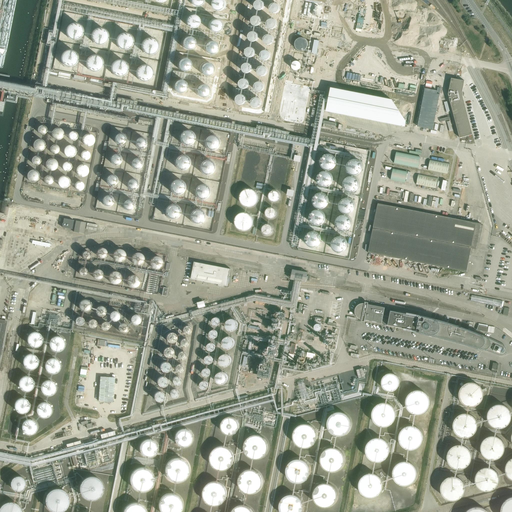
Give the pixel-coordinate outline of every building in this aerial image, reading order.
[(226,6),(226,4),(226,2),(225,1),(224,0),(214,0),(213,2),(213,3),(213,5),(213,7),(214,8),(215,10),(216,11),(218,11),(220,11),(222,11),(223,10),(224,9),(225,8),(226,6)] [(258,0),(256,1),(254,3),(254,5),(255,8),(256,9),(258,11),(260,11),(262,10),(264,8),(265,6),(265,4),(264,2),(262,0),(260,0),(258,0)] [(273,3),(271,4),(269,6),(269,9),(270,11),(271,13),(273,14),(275,14),(277,13),(279,12),(280,9),(280,7),(279,5),(277,4),(275,3),(273,3)] [(370,4),(365,31),(385,35),(390,8),(370,4)] [(396,14),(393,33),(420,38),(425,12),(394,7),(393,13),(396,14)] [(199,23),(200,21),(199,19),(198,18),(197,16),(196,15),(194,15),(192,15),(191,15),(189,16),(188,17),(187,19),(186,20),(186,22),(186,24),(187,25),(188,27),(190,28),(191,28),(193,28),(195,28),(196,27),(198,26),(199,25),(199,23)] [(254,16),(252,17),(251,19),(251,21),(251,23),(253,25),(255,26),(257,26),(259,26),(261,24),(262,22),(262,20),(261,18),(259,16),(257,15),(254,16)] [(270,19),(268,20),(266,22),(266,24),(266,26),(268,28),(270,29),(272,29),(274,29),(276,27),(277,25),(277,23),(276,21),(274,19),(272,18),(270,19)] [(222,27),(222,26),(222,24),(221,22),(220,21),(218,20),(216,19),(215,19),(213,20),(211,20),(210,22),(209,23),(208,25),(208,26),(209,28),(209,30),(211,31),(212,32),(214,33),(216,33),(217,32),(219,32),(220,31),(221,29),(222,27)] [(83,29),(82,27),(81,26),(79,24),(77,24),(75,23),(73,23),(71,24),(69,25),(68,27),(67,28),(66,30),(66,32),(67,34),(68,36),(69,38),(71,39),(72,40),(75,40),(77,40),(79,40),(80,38),(82,37),(83,35),(83,33),(83,31),(83,29)] [(108,34),(107,32),(106,30),(104,29),(102,28),(100,28),(98,28),(96,29),(94,30),(93,31),(92,33),(91,35),(91,37),(92,39),(92,41),(94,43),(95,44),(97,45),(99,45),(101,45),(103,44),(105,43),(107,42),(108,40),(108,38),(108,36),(108,34)] [(251,32),(249,33),(248,35),(247,37),(248,39),(249,41),(251,42),(254,42),(256,42),(258,40),(258,38),(258,36),(257,34),(256,32),(253,31),(251,32)] [(133,39),(132,37),(130,35),(129,34),(127,33),(125,33),(123,33),(121,34),(119,35),(118,36),(117,38),(116,40),(116,42),(116,44),(117,46),(119,48),(120,49),(122,50),(124,50),(126,50),(128,49),(130,48),(131,47),(132,45),(133,43),(133,41),(133,39)] [(267,35),(265,36),(263,38),(263,40),(264,42),(265,44),(267,45),(269,45),(271,44),(273,43),(274,41),(274,38),(273,36),(271,35),(269,34),(267,35)] [(195,45),(195,43),(195,41),(194,39),(193,38),(191,37),(190,37),(188,36),(186,37),(185,38),(183,39),(182,40),(182,42),(182,44),(182,45),(183,47),(184,48),(185,49),(187,50),(189,50),(191,50),(192,49),(193,48),(194,46),(195,45)] [(158,44),(157,42),(156,40),(154,39),(152,38),(150,38),(148,38),(146,39),(144,40),(143,41),(142,43),(141,45),(141,47),(141,49),(142,51),(144,52),(145,54),(147,54),(149,55),(151,55),(153,54),(155,53),(156,51),(157,50),(158,48),(158,46),(158,44)] [(300,38),(298,38),(297,39),(295,41),(295,43),(294,45),(295,47),(296,49),(298,50),(300,51),(302,51),(304,50),(305,49),(307,48),(307,46),(308,44),(307,42),(306,40),(304,39),(302,38),(300,38)] [(217,49),(218,47),(217,46),(216,44),(215,43),(214,42),(212,41),(210,41),(209,41),(207,42),(206,43),(205,45),(204,47),(204,48),(204,50),(205,52),(206,53),(208,54),(209,55),(211,55),(213,54),(215,54),(216,52),(217,51),(217,49)] [(248,47),(246,48),(245,50),(245,52),(245,55),(247,56),(249,58),(251,58),(253,57),(255,55),(255,53),(255,51),(254,49),(253,47),(251,47),(248,47)] [(77,56),(77,54),(75,52),(74,51),(72,50),(70,50),(68,50),(66,51),(64,52),(63,53),(61,55),(61,57),(61,59),(61,61),(62,63),(63,65),(65,66),(67,67),(69,67),(71,67),(73,66),(75,65),(76,64),(77,62),(78,60),(78,58),(77,56)] [(264,50),(262,51),(260,53),(260,55),(261,58),(262,59),(264,61),(266,61),(268,60),(270,58),(271,56),(271,54),(270,52),(268,50),(266,50),(264,50)] [(102,61),(101,59),(100,57),(98,56),(97,55),(95,55),(92,55),(91,56),(89,57),(87,58),(86,60),(86,62),(86,64),(86,66),(87,68),(88,69),(90,71),(92,71),(94,72),(96,72),(98,71),(100,70),(101,68),(102,67),(103,65),(103,63),(102,61)] [(191,66),(191,65),(190,63),(190,61),(188,60),(187,59),(185,58),(184,58),(182,59),(180,59),(179,61),(178,62),(177,64),(177,65),(178,67),(178,69),(179,70),(181,71),(183,72),(184,72),(186,71),(188,71),(189,70),(190,68),(191,66)] [(127,66),(126,64),(125,62),(123,61),(121,60),(119,60),(117,60),(115,61),(114,62),(112,63),(111,65),(111,67),(110,69),(111,71),(112,73),(113,74),(115,76),(117,77),(119,77),(121,77),(123,76),(124,75),(126,73),(127,72),(127,70),(127,68),(127,66)] [(297,61),(295,61),(293,62),(292,63),(291,65),(291,66),(292,68),(293,69),(295,70),(297,70),(298,70),(300,68),(301,67),(301,65),(300,63),(299,62),(297,61)] [(245,62),(243,63),(242,65),(242,68),(242,70),(244,72),(246,73),(248,73),(250,72),(252,71),(252,68),(252,66),(251,64),(250,63),(248,62),(245,62)] [(213,71),(213,69),(213,68),(212,66),(211,65),(210,64),(208,63),(206,63),(204,63),(203,64),(201,65),(200,67),(200,68),(200,70),(200,72),(201,74),(202,75),(204,76),(205,76),(207,77),(209,76),(210,75),(212,74),(213,73),(213,71)] [(152,70),(151,68),(150,67),(148,66),(146,65),(144,65),(142,65),(140,65),(139,66),(137,68),(136,70),(136,72),(136,74),(136,76),(137,78),(138,79),(140,80),(142,81),(144,82),(146,81),(148,81),(149,80),(151,78),(152,76),(152,74),(153,72),(152,70)] [(261,65),(259,67),(257,68),(257,71),(258,73),(259,75),(261,76),(263,76),(265,75),(267,74),(268,71),(268,69),(267,67),(265,66),(263,65),(261,65)] [(242,79),(240,80),(239,82),(238,84),(239,86),(240,88),(242,89),(244,89),(247,89),(248,87),(249,85),(249,83),(248,81),(246,79),(244,78),(242,79)] [(472,134),(463,96),(462,92),(464,81),(456,79),(451,78),(448,94),(450,100),(459,138),(469,135),(472,134)] [(186,88),(187,86),(186,84),(185,83),(184,81),(183,80),(181,80),(179,80),(178,80),(176,81),(175,82),(174,84),(173,85),(173,87),(173,89),(174,90),(175,92),(177,93),(178,93),(180,93),(182,93),(184,92),(185,91),(186,90),(186,88)] [(257,82),(255,83),(254,85),(253,87),(254,89),(255,91),(257,92),(260,92),(262,92),(264,90),(264,88),(264,86),(263,84),(262,82),(259,81),(257,82)] [(331,83),(327,107),(406,123),(406,117),(392,95),(331,83)] [(209,92),(209,91),(209,89),(208,87),(207,86),(205,85),(203,84),(202,84),(200,85),(198,85),(197,87),(196,88),(195,90),(195,91),(196,93),(196,95),(198,96),(199,97),(201,98),(203,98),(204,97),(206,97),(207,96),(208,94),(209,92)] [(437,90),(425,88),(418,126),(433,129),(441,87),(438,87),(437,90)] [(239,94),(237,96),(235,97),(235,100),(236,102),(237,104),(239,105),(241,105),(243,104),(245,103),(246,100),(246,98),(245,96),(243,95),(241,94),(239,94)] [(254,97),(252,99),(251,101),(250,103),(251,105),(252,107),(254,108),(256,108),(259,107),(260,106),(261,104),(261,101),(260,99),(258,98),(256,97),(254,97)] [(139,117),(138,123),(153,126),(154,120),(139,117)] [(324,121),(323,127),(335,129),(336,123),(324,121)] [(39,126),(38,127),(37,128),(37,130),(37,132),(38,133),(39,134),(40,135),(42,135),(44,135),(45,134),(46,133),(47,132),(48,130),(47,129),(47,127),(46,126),(44,125),(42,125),(41,125),(39,126)] [(58,127),(56,128),(54,129),(53,130),(52,132),(52,134),(52,136),(53,137),(55,139),(56,140),(58,140),(60,140),(62,139),(63,137),(64,135),(65,133),(64,132),(63,130),(62,128),(60,128),(58,127)] [(195,138),(195,137),(194,135),(194,134),(193,133),(192,132),(191,131),(190,130),(188,130),(187,130),(185,130),(184,130),(183,131),(181,132),(181,133),(180,134),(179,136),(179,137),(179,139),(180,140),(180,141),(181,142),(182,143),(183,144),(185,145),(186,145),(188,145),(189,145),(191,144),(192,143),(193,142),(194,141),(194,140),(195,138)] [(71,131),(69,132),(68,133),(68,135),(68,136),(68,138),(69,139),(70,140),(71,141),(73,141),(74,141),(76,140),(77,139),(77,137),(78,136),(77,134),(76,133),(75,132),(74,131),(72,131),(71,131)] [(273,138),(291,143),(292,140),(294,140),(295,138),(274,132),(273,138)] [(86,134),(84,135),(83,136),(82,138),(81,140),(82,142),(83,144),(84,145),(86,146),(88,147),(90,146),(92,146),(93,144),(94,142),(95,140),(94,138),(93,136),(92,135),(90,134),(88,133),(86,134)] [(125,137),(125,136),(124,135),(123,134),(121,133),(120,133),(118,133),(117,134),(116,135),(115,136),(114,138),(114,139),(115,141),(115,142),(116,143),(118,144),(119,144),(121,144),(122,144),(123,143),(124,142),(125,140),(125,139),(125,137)] [(219,143),(219,142),(219,140),(219,139),(218,138),(217,137),(216,136),(214,135),(213,135),(211,135),(210,135),(209,135),(207,136),(206,137),(205,138),(204,139),(204,141),(204,142),(204,143),(204,145),(205,146),(206,147),(207,148),(208,149),(209,150),(211,150),(212,150),(214,150),(215,149),(216,148),(217,147),(218,146),(219,145),(219,143)] [(146,141),(145,140),(145,139),(143,138),(142,137),(140,137),(139,137),(137,138),(136,139),(135,140),(135,142),(135,143),(135,145),(136,146),(137,147),(138,148),(140,148),(141,148),(143,148),(144,147),(145,146),(146,144),(146,143),(146,141)] [(39,139),(37,139),(36,140),(34,141),(33,143),(33,145),(33,147),(34,149),(36,150),(37,151),(40,152),(42,151),(43,150),(45,149),(46,147),(46,145),(46,143),(45,141),(43,140),(41,139),(39,139)] [(53,145),(51,145),(50,147),(50,148),(50,150),(50,151),(51,152),(52,153),(53,154),(55,154),(56,154),(58,153),(59,152),(59,150),(60,149),(59,147),(58,146),(57,145),(56,144),(54,144),(53,145)] [(70,145),(68,145),(66,146),(65,148),(64,149),(64,151),(64,153),(65,155),(67,156),(68,157),(70,157),(72,157),(74,156),(75,154),(76,153),(76,151),(76,149),(75,147),(73,146),(72,145),(70,145)] [(83,150),(82,151),(81,152),(80,154),(80,155),(81,157),(81,158),(82,159),(84,160),(85,160),(87,160),(88,159),(89,158),(90,156),(90,155),(90,153),(89,152),(88,151),(86,150),(85,150),(83,150)] [(323,156),(323,158),(323,159),(324,161),(325,163),(326,164),(328,165),(330,165),(332,165),(334,165),(335,164),(337,163),(338,161),(338,159),(339,158),(338,156),(338,154),(337,152),(335,151),(334,150),(332,150),(330,150),(328,150),(326,151),(325,152),(324,154),(323,156)] [(396,152),(394,163),(418,168),(420,156),(396,152)] [(121,158),(121,156),(120,155),(118,154),(117,154),(116,153),(114,154),(113,154),(111,155),(111,157),(110,158),(110,160),(110,161),(111,162),(112,164),(114,164),(115,165),(117,165),(118,164),(119,163),(120,162),(121,161),(121,159),(121,158)] [(190,163),(190,162),(190,160),(189,159),(188,157),(187,156),(186,155),(185,155),(183,154),(182,154),(180,154),(179,155),(178,156),(177,156),(176,158),(175,159),(174,160),(174,162),(174,163),(175,165),(175,166),(176,167),(177,168),(179,169),(180,169),(181,170),(183,170),(184,169),(186,169),(187,168),(188,167),(189,166),(189,164),(190,163)] [(350,161),(349,163),(350,165),(350,167),(351,168),(353,170),(354,170),(356,171),(358,171),(360,170),(362,170),(363,168),(364,167),(365,165),(365,163),(365,161),(364,159),(363,158),(362,157),(360,156),(358,155),(356,155),(354,156),(353,157),(351,158),(350,159),(350,161)] [(34,156),(33,157),(32,158),(31,159),(31,161),(32,163),(32,164),(34,165),(35,165),(37,166),(38,165),(39,164),(40,163),(41,162),(41,160),(41,159),(40,157),(39,156),(37,156),(36,156),(34,156)] [(142,162),(141,161),(140,159),(139,158),(138,158),(136,158),(135,158),(133,159),(132,160),(131,161),(131,162),(131,164),(131,165),(132,167),(133,168),(134,169),(136,169),(137,169),(139,168),(140,168),(141,166),(142,165),(142,164),(142,162)] [(51,159),(49,159),(48,160),(46,161),(45,163),(45,165),(46,167),(46,169),(48,170),(50,171),(52,171),(54,171),(55,170),(57,168),(58,167),(58,165),(57,163),(57,161),(55,160),(53,159),(51,159)] [(214,168),(214,166),(214,165),(214,163),(213,162),(212,161),(211,160),(209,159),(208,159),(206,159),(205,159),(204,160),(202,160),(201,161),(200,162),(200,164),(199,165),(199,166),(199,168),(199,169),(200,171),(201,172),(202,173),(203,174),(205,174),(206,174),(207,174),(209,174),(210,174),(212,173),(213,172),(213,170),(214,169),(214,168)] [(430,159),(428,170),(447,174),(450,163),(430,159)] [(65,162),(64,163),(63,164),(62,165),(62,167),(62,168),(63,170),(64,171),(66,171),(67,171),(69,171),(70,170),(71,169),(72,168),(72,166),(71,165),(71,163),(69,162),(68,162),(67,162),(65,162)] [(82,164),(80,164),(78,165),(77,167),(76,169),(76,171),(76,173),(77,174),(79,176),(80,176),(82,177),(84,176),(86,175),(87,174),(88,172),(89,170),(88,168),(87,167),(86,165),(84,164),(82,164)] [(33,169),(31,170),(29,171),(28,172),(27,174),(27,176),(27,178),(28,180),(30,182),(32,182),(34,182),(36,182),(38,181),(39,179),(40,177),(40,175),(39,173),(38,172),(37,170),(35,169),(33,169)] [(319,175),(319,177),(319,179),(320,181),(321,182),(322,184),(324,184),(326,185),(328,185),(330,184),(331,184),(333,182),(334,181),(335,179),(335,177),(335,175),(334,173),(333,172),(331,171),(330,170),(328,169),(326,169),(324,170),(322,171),(321,172),(320,173),(319,175)] [(393,169),(390,180),(405,183),(407,172),(393,169)] [(117,178),(117,177),(116,176),(115,175),(113,174),(112,174),(110,174),(109,175),(107,176),(107,177),(106,179),(106,180),(106,182),(107,183),(108,184),(110,185),(111,185),(113,185),(114,185),(115,184),(116,183),(117,182),(117,180),(117,178)] [(418,174),(416,185),(436,189),(438,178),(418,174)] [(49,175),(48,175),(46,176),(45,177),(44,178),(44,179),(44,181),(45,182),(46,183),(47,184),(48,184),(50,184),(51,184),(52,183),(53,181),(53,180),(53,178),(53,177),(52,176),(50,175),(49,175)] [(65,176),(63,176),(61,177),(60,178),(59,179),(58,181),(58,183),(59,185),(60,186),(62,187),(63,188),(65,188),(67,187),(69,186),(70,184),(70,182),(70,181),(69,179),(68,177),(67,176),(65,176)] [(345,182),(345,184),(345,186),(346,187),(347,189),(348,190),(350,191),(352,191),(354,191),(356,191),(357,190),(359,189),(360,187),(360,186),(361,184),(360,182),(360,180),(359,178),(357,177),(356,176),(354,176),(352,176),(350,176),(348,177),(347,178),(346,180),(345,182)] [(138,183),(137,181),(136,180),(135,179),(134,178),(132,178),(131,179),(129,179),(128,180),(127,181),(127,183),(127,184),(127,186),(128,187),(129,188),(130,189),(132,190),(133,189),(135,189),(136,188),(137,187),(138,186),(138,184),(138,183)] [(185,188),(185,186),(185,185),(184,183),(183,182),(182,181),(181,180),(180,179),(178,179),(177,179),(175,179),(174,179),(173,180),(172,181),(171,182),(170,183),(169,185),(169,186),(169,188),(170,189),(170,191),(171,192),(172,193),(174,194),(175,194),(176,194),(178,194),(179,194),(181,193),(182,193),(183,192),(184,190),(184,189),(185,188)] [(77,181),(76,182),(75,183),(74,185),(74,186),(74,188),(75,189),(76,190),(78,191),(79,191),(81,191),(82,190),(83,189),(84,187),(84,186),(84,184),(83,183),(82,182),(80,181),(79,181),(77,181)] [(210,192),(210,191),(209,189),(209,188),(208,187),(207,186),(206,185),(205,184),(203,184),(202,184),(200,184),(199,184),(198,185),(196,186),(195,187),(195,188),(194,190),(194,191),(194,192),(195,194),(195,195),(196,196),(197,197),(198,198),(200,199),(201,199),(203,199),(204,199),(206,198),(207,197),(208,196),(209,195),(209,194),(210,192)] [(240,196),(240,198),(241,201),(242,203),(244,205),(246,206),(249,207),(252,206),(254,205),(256,203),(257,201),(258,198),(258,196),(257,193),(255,191),(253,190),(250,189),(247,189),(245,190),(243,191),(241,193),(240,196)] [(279,198),(280,197),(280,195),(279,194),(279,193),(278,192),(277,191),(276,191),(274,191),(273,191),(272,191),(270,192),(270,193),(269,194),(269,195),(269,197),(269,198),(269,199),(270,200),(271,201),(273,201),(274,202),(275,201),(277,201),(278,200),(279,199),(279,198)] [(314,197),(314,198),(314,200),(315,202),(316,204),(318,205),(319,206),(321,206),(323,206),(325,206),(327,205),(328,204),(329,202),(330,200),(330,198),(330,197),(329,195),(328,193),(327,192),(325,191),(323,191),(321,191),(319,191),(318,192),(316,193),(315,195),(314,197)] [(113,199),(113,198),(112,196),(111,195),(109,195),(108,195),(106,195),(105,196),(103,197),(103,198),(102,199),(102,201),(102,202),(103,204),(104,205),(106,206),(107,206),(109,206),(110,206),(111,205),(112,204),(113,202),(113,201),(113,199)] [(341,201),(341,203),(341,205),(341,207),(343,208),(344,210),(346,210),(348,211),(349,211),(351,210),(353,210),(354,208),(355,207),(356,205),(356,203),(356,201),(355,199),(354,198),(353,197),(351,196),(349,195),(348,195),(346,196),(344,197),(343,198),(341,199),(341,201)] [(436,197),(436,201),(430,200),(429,206),(438,207),(439,198),(436,197)] [(134,203),(134,201),(133,200),(131,199),(130,199),(128,198),(127,199),(126,199),(124,200),(123,202),(123,203),(123,205),(123,206),(124,207),(125,209),(126,209),(128,210),(129,210),(131,209),(132,208),(133,207),(134,206),(134,204),(134,203)] [(180,212),(180,211),(180,209),(180,208),(179,207),(178,205),(177,205),(175,204),(174,204),(172,203),(171,204),(169,204),(168,205),(167,206),(166,207),(165,208),(165,209),(165,211),(165,212),(165,214),(166,215),(167,216),(168,217),(169,218),(170,219),(172,219),(173,219),(175,219),(176,218),(177,217),(178,216),(179,215),(180,214),(180,212)] [(378,203),(368,253),(466,272),(471,248),(476,249),(481,224),(378,203)] [(276,215),(276,214),(276,212),(276,211),(275,210),(275,209),(273,208),(272,207),(271,207),(270,207),(268,208),(267,209),(266,210),(266,211),(265,212),(265,213),(266,215),(266,216),(267,217),(268,218),(269,218),(271,218),(272,218),(273,218),(274,217),(275,216),(276,215)] [(205,217),(205,215),(205,214),(204,213),(203,211),(202,210),(201,209),(200,209),(198,208),(197,208),(196,208),(194,209),(193,209),(192,210),(191,211),(190,213),(190,214),(189,216),(189,217),(190,219),(190,220),(191,221),(192,222),(194,223),(195,223),(196,224),(198,224),(199,223),(201,223),(202,222),(203,221),(204,220),(204,218),(205,217)] [(54,234),(57,216),(17,209),(14,227),(54,234)] [(311,216),(311,218),(311,220),(311,222),(312,223),(314,225),(316,226),(317,226),(319,226),(321,226),(323,225),(324,223),(325,222),(326,220),(326,218),(326,216),(325,215),(324,213),(323,212),(321,211),(319,210),(317,210),(316,211),(314,212),(313,213),(311,215),(311,216)] [(235,220),(235,222),(235,225),(237,227),(239,229),(241,230),(244,230),(247,230),(249,229),(251,227),(252,225),(253,222),(252,219),(251,217),(250,215),(248,213),(245,213),(242,213),(240,213),(238,215),(236,217),(235,220)] [(337,221),(337,223),(337,225),(338,227),(339,228),(340,230),(342,230),(344,231),(346,231),(347,230),(349,230),(351,228),(352,227),(352,225),(352,223),(352,221),(352,219),(351,218),(349,217),(347,216),(346,215),(344,215),(342,216),(340,217),(339,218),(338,219),(337,221)] [(72,229),(74,220),(64,219),(62,227),(72,229)] [(85,230),(86,223),(76,221),(74,232),(84,234),(84,232),(86,232),(86,230),(85,230)] [(87,223),(86,229),(96,231),(97,225),(87,223)] [(273,232),(273,230),(273,229),(273,228),(272,227),(271,226),(270,225),(269,224),(267,224),(266,224),(265,225),(264,225),(263,226),(262,228),(262,229),(262,230),(262,232),(263,233),(264,234),(265,234),(266,235),(267,235),(269,235),(270,235),(271,234),(272,233),(273,232)] [(306,238),(305,240),(306,242),(306,244),(307,245),(309,246),(311,247),(312,248),(314,248),(316,247),(318,246),(319,245),(320,244),(321,242),(321,240),(321,238),(320,236),(319,235),(318,233),(316,233),(314,232),(312,232),(311,233),(309,233),(307,235),(306,236),(306,238)] [(332,242),(332,244),(332,246),(333,248),(334,249),(335,251),(337,252),(339,252),(341,252),(342,252),(344,251),(346,249),(347,248),(347,246),(348,244),(347,242),(347,240),(346,239),(344,238),(342,237),(341,236),(339,236),(337,237),(335,238),(334,239),(333,240),(332,242)] [(35,248),(27,252),(31,261),(39,257),(35,248)] [(98,249),(96,252),(97,255),(100,257),(103,257),(105,255),(106,252),(105,249),(101,248),(98,249)] [(115,251),(113,254),(113,258),(117,261),(121,260),(124,258),(124,255),(122,251),(119,249),(115,251)] [(83,251),(82,254),(82,256),(85,259),(88,259),(90,257),(91,254),(89,251),(86,250),(83,251)] [(133,254),(131,258),(132,261),(135,264),(139,264),(142,262),(143,258),(140,254),(137,253),(133,254)] [(152,258),(150,261),(150,265),(153,268),(158,268),(160,265),(161,262),(159,258),(155,256),(152,258)] [(227,286),(231,269),(194,262),(191,279),(227,286)] [(80,268),(78,270),(79,273),(81,275),(85,275),(87,273),(87,271),(86,267),(83,266),(80,268)] [(94,271),(92,274),(93,277),(96,279),(99,279),(102,277),(102,274),(101,271),(97,270),(94,271)] [(292,270),(290,279),(296,280),(301,281),(306,282),(308,273),(292,270)] [(111,273),(109,276),(110,280),(113,283),(117,283),(120,281),(121,277),(119,273),(115,272),(111,273)] [(129,278),(127,281),(128,285),(131,288),(135,288),(138,285),(139,282),(137,278),(133,276),(129,278)] [(503,301),(472,295),(471,301),(502,308),(503,301)] [(92,305),(92,303),(92,302),(91,300),(91,299),(90,298),(89,297),(87,297),(86,296),(85,296),(83,296),(82,297),(81,297),(80,298),(79,299),(78,301),(78,302),(77,303),(77,305),(78,306),(78,307),(79,308),(80,309),(81,310),(83,311),(84,311),(85,311),(87,311),(88,310),(89,309),(90,308),(91,307),(92,306),(92,305)] [(356,310),(356,311),(356,312),(356,313),(356,314),(356,315),(357,315),(357,316),(358,317),(359,318),(360,318),(361,318),(362,319),(361,320),(365,320),(370,321),(372,321),(377,322),(382,323),(384,325),(388,325),(416,331),(422,332),(428,333),(432,334),(438,336),(441,337),(443,337),(445,338),(448,339),(450,339),(453,340),(455,341),(458,341),(460,342),(463,343),(465,344),(467,344),(469,345),(472,346),(474,346),(476,347),(479,348),(481,349),(483,349),(485,350),(487,351),(489,351),(491,352),(493,353),(495,354),(497,354),(499,355),(500,355),(501,355),(502,355),(503,355),(504,355),(504,354),(505,354),(505,353),(506,352),(506,351),(506,350),(506,349),(506,348),(505,348),(505,347),(504,346),(503,346),(503,345),(501,344),(499,343),(497,343),(495,342),(493,341),(491,340),(489,339),(487,338),(485,337),(482,336),(478,334),(474,333),(471,331),(467,330),(464,329),(460,327),(457,326),(453,325),(449,324),(446,323),(442,322),(438,321),(434,319),(431,319),(427,318),(423,317),(419,316),(417,316),(390,310),(389,316),(383,315),(385,307),(375,305),(368,304),(365,303),(364,304),(363,304),(362,304),(361,304),(360,305),(359,305),(358,306),(357,307),(356,308),(356,309),(356,310)] [(97,305),(95,308),(95,312),(98,315),(102,315),(105,313),(106,309),(104,305),(101,304),(97,305)] [(116,315),(116,314),(116,312),(115,311),(114,310),(113,310),(111,309),(110,310),(109,310),(108,311),(107,312),(107,314),(107,315),(107,317),(108,318),(109,319),(111,319),(112,319),(113,318),(115,318),(116,317),(116,315)] [(433,312),(432,319),(449,322),(450,315),(433,312)] [(85,320),(85,319),(85,317),(84,316),(83,315),(82,314),(81,314),(80,314),(78,314),(77,315),(76,315),(75,317),(75,318),(75,319),(75,320),(75,322),(76,323),(77,324),(78,324),(79,324),(81,324),(82,324),(83,323),(84,322),(85,321),(85,320)] [(141,320),(141,319),(140,317),(140,316),(139,315),(138,315),(137,314),(135,314),(134,314),(133,314),(132,315),(131,316),(130,317),(130,319),(130,320),(130,321),(131,322),(132,323),(133,324),(134,324),(135,325),(136,324),(138,324),(139,323),(140,322),(140,321),(141,320)] [(97,322),(97,321),(97,319),(96,318),(95,317),(94,316),(92,316),(91,316),(89,317),(88,318),(88,320),(87,321),(88,323),(88,324),(90,325),(91,326),(92,326),(94,325),(95,325),(96,324),(97,322)] [(221,323),(221,321),(221,320),(221,318),(220,317),(218,316),(217,316),(216,316),(214,316),(213,317),(212,319),(212,320),(212,322),(212,323),(213,324),(215,325),(216,325),(218,325),(219,325),(220,324),(221,323)] [(227,319),(225,323),(226,328),(230,330),(235,330),(238,326),(238,322),(236,318),(231,317),(227,319)] [(109,325),(109,323),(109,322),(108,321),(107,320),(106,319),(105,319),(103,319),(102,320),(101,321),(100,322),(100,324),(100,325),(101,326),(102,327),(103,328),(105,328),(106,328),(107,327),(108,326),(109,325)] [(120,323),(118,327),(118,331),(121,333),(125,334),(128,331),(129,327),(127,324),(124,322),(120,323)] [(190,329),(190,328),(190,326),(189,325),(188,324),(187,324),(186,324),(185,324),(183,325),(183,326),(182,327),(182,328),(183,330),(184,331),(185,332),(186,332),(187,332),(189,331),(190,330),(190,329)] [(218,334),(218,333),(218,331),(217,330),(216,329),(215,328),(214,328),(212,328),(211,329),(210,330),(209,331),(209,332),(209,334),(210,335),(210,336),(212,337),(213,337),(214,337),(216,337),(217,336),(218,335),(218,334)] [(29,332),(26,337),(28,344),(33,347),(38,347),(41,344),(43,339),(41,333),(35,330),(29,332)] [(177,337),(177,335),(177,334),(177,333),(176,332),(175,331),(174,330),(173,330),(172,330),(170,330),(169,330),(168,331),(167,331),(166,332),(166,334),(165,335),(165,336),(166,337),(166,338),(167,339),(168,340),(169,341),(170,341),(172,341),(173,341),(174,341),(175,340),(176,339),(177,338),(177,337)] [(51,336),(48,341),(49,347),(54,350),(60,350),(63,348),(65,342),(62,336),(57,334),(51,336)] [(223,336),(221,341),(223,345),(227,348),(231,347),(235,344),(235,339),(232,335),(228,334),(223,336)] [(189,342),(189,340),(188,339),(188,338),(186,337),(185,336),(184,336),(182,336),(181,337),(180,338),(180,339),(179,341),(180,342),(180,343),(181,344),(182,345),(184,345),(185,345),(186,345),(187,344),(188,343),(189,342)] [(216,345),(216,343),(215,342),(213,341),(212,340),(210,341),(209,341),(208,342),(207,343),(207,344),(206,345),(207,347),(208,348),(209,349),(211,350),(213,350),(214,349),(215,349),(216,347),(216,346),(216,345)] [(164,346),(162,350),(162,353),(166,356),(170,356),(172,354),(173,350),(171,346),(168,345),(164,346)] [(185,354),(185,353),(185,352),(184,350),(183,349),(181,349),(179,349),(178,349),(178,350),(176,351),(176,352),(176,353),(176,355),(177,357),(178,358),(180,358),(182,358),(183,358),(184,357),(185,355),(185,354)] [(25,354),(22,359),(24,365),(29,368),(34,368),(37,366),(39,360),(37,354),(31,352),(25,354)] [(220,354),(218,359),(219,363),(223,366),(228,366),(231,362),(232,358),(229,354),(224,352),(220,354)] [(213,360),(213,358),(213,357),(213,356),(212,355),(211,354),(209,353),(208,353),(206,354),(205,355),(204,356),(204,357),(204,359),(205,360),(206,361),(207,362),(208,363),(210,363),(211,362),(212,361),(213,360)] [(47,357),(44,362),(45,368),(50,372),(56,371),(59,369),(61,363),(58,357),(52,355),(47,357)] [(161,361),(159,365),(160,368),(163,371),(167,371),(170,369),(171,365),(169,361),(165,360),(161,361)] [(183,366),(183,364),(182,363),(182,362),(181,362),(180,361),(178,361),(177,361),(175,363),(174,364),(174,365),(174,366),(174,368),(175,369),(177,370),(179,371),(181,370),(182,369),(183,368),(183,366)] [(211,372),(212,371),(211,369),(211,368),(209,367),(208,367),(207,366),(205,367),(204,367),(203,368),(203,369),(202,371),(202,372),(203,373),(204,375),(205,375),(206,376),(208,376),(209,375),(210,374),(211,373),(211,372)] [(217,371),(215,376),(216,380),(220,383),(225,382),(228,379),(229,374),(226,370),(221,369),(217,371)] [(399,383),(400,381),(399,379),(399,377),(398,376),(397,374),(396,373),(394,372),(392,372),(391,372),(389,372),(387,372),(385,373),(384,374),(383,375),(382,377),(381,378),(381,380),(381,382),(381,384),(382,385),(383,387),(384,388),(385,389),(387,390),(389,390),(391,390),(392,390),(394,390),(396,389),(397,387),(398,386),(399,384),(399,383)] [(21,375),(18,380),(19,387),(24,390),(30,390),(33,387),(35,382),(32,376),(26,373),(21,375)] [(158,375),(156,379),(157,382),(160,385),(164,385),(167,383),(168,379),(166,375),(162,374),(158,375)] [(182,380),(182,379),(181,378),(181,377),(180,376),(179,375),(178,375),(176,375),(175,375),(173,376),(172,378),(172,380),(172,382),(174,383),(175,384),(177,384),(178,384),(179,383),(180,383),(181,381),(182,380)] [(43,380),(40,385),(41,391),(46,395),(52,394),(55,392),(57,386),(54,380),(49,378),(43,380)] [(209,385),(209,384),(209,383),(208,381),(208,380),(207,379),(205,379),(204,379),(203,379),(202,380),(201,381),(200,382),(200,383),(200,385),(200,386),(201,387),(202,388),(203,388),(205,388),(206,388),(207,387),(208,386),(209,385)] [(483,394),(483,393),(483,391),(482,389),(481,387),(479,385),(477,383),(475,382),(473,381),(471,381),(468,381),(466,382),(464,383),(462,384),(460,386),(459,388),(458,390),(458,393),(458,395),(459,397),(460,400),(461,402),(463,403),(466,405),(468,405),(470,406),(472,406),(474,405),(477,404),(479,402),(480,401),(482,398),(483,396),(483,394)] [(179,392),(178,390),(178,389),(177,388),(176,388),(175,387),(174,387),(173,387),(172,388),(171,388),(170,389),(169,390),(169,392),(169,393),(170,394),(170,395),(172,396),(174,397),(176,396),(177,395),(178,394),(179,392)] [(166,395),(165,393),(165,392),(164,391),(164,390),(162,389),(160,389),(159,388),(158,389),(157,389),(156,389),(155,390),(154,391),(154,392),(153,393),(153,395),(153,396),(153,397),(154,398),(155,399),(156,400),(157,400),(158,401),(159,401),(160,401),(161,401),(162,400),(164,399),(165,398),(165,397),(166,395)] [(430,403),(430,401),(430,398),(429,396),(428,394),(427,392),(425,390),(423,389),(420,388),(418,388),(416,388),(413,388),(411,389),(409,391),(407,393),(406,395),(405,397),(405,399),(405,402),(405,404),(406,406),(407,408),(409,410),(411,412),(413,413),(416,413),(418,413),(420,413),(423,412),(425,411),(427,409),(428,407),(429,405),(430,403)] [(17,397),(14,402),(16,408),(21,412),(26,411),(29,409),(31,403),(29,398),(23,395),(17,397)] [(39,401),(36,406),(37,413),(42,416),(47,416),(51,413),(53,408),(50,402),(44,399),(39,401)] [(396,415),(396,413),(396,410),(395,408),(394,406),(392,404),(391,403),(389,402),(386,401),(384,400),(382,401),(380,401),(377,402),(376,403),(374,405),(373,407),(372,409),(371,411),(371,414),(372,416),(373,418),(374,420),(376,422),(377,423),(380,424),(382,425),(384,425),(386,425),(389,424),(391,423),(392,421),(394,419),(395,417),(396,415)] [(511,414),(511,412),(511,410),(510,407),(508,405),(506,404),(504,403),(501,402),(499,401),(496,401),(494,402),(492,403),(490,404),(488,406),(487,409),(486,411),(486,414),(486,416),(487,418),(488,421),(489,423),(491,424),(493,426),(496,427),(498,427),(500,427),(503,426),(505,425),(507,424),(509,422),(510,419),(511,417),(511,414)] [(274,416),(274,414),(274,413),(273,411),(272,410),(271,409),(270,409),(268,408),(266,408),(264,408),(263,409),(262,410),(261,410),(260,411),(259,413),(259,414),(259,416),(259,417),(259,419),(260,420),(261,421),(262,422),(263,423),(265,423),(266,424),(268,423),(270,423),(271,422),(272,421),(273,421),(274,419),(274,417),(274,416)] [(351,424),(351,422),(351,420),(350,417),(349,415),(348,413),(346,412),(344,411),(342,410),(339,410),(337,410),(335,410),(333,411),(331,413),(329,414),(328,416),(327,418),(327,421),(327,423),(327,425),(328,427),(329,429),(331,431),(333,432),(335,433),(337,434),(339,434),(342,434),(344,433),(346,432),(348,430),(349,428),(350,426),(351,424)] [(476,424),(476,422),(475,419),(474,417),(473,415),(471,414),(469,413),(467,412),(465,412),(462,412),(460,413),(457,414),(456,415),(454,417),(453,419),(452,421),(452,424),(452,426),(453,428),(454,430),(455,432),(457,434),(459,435),(461,436),(464,436),(466,436),(468,435),(471,434),(472,433),(474,431),(475,428),(476,426),(476,424)] [(239,424),(239,422),(239,420),(238,418),(237,417),(235,416),(233,415),(231,414),(230,414),(228,415),(226,415),(225,416),(223,417),(222,418),(221,420),(221,422),(221,424),(221,425),(221,427),(222,429),(223,430),(224,431),(226,432),(227,433),(229,433),(231,433),(233,433),(235,432),(237,431),(238,429),(239,428),(239,426),(239,424)] [(24,419),(21,424),(22,431),(27,434),(33,434),(36,431),(38,426),(35,420),(30,417),(24,419)] [(317,434),(316,431),(316,429),(314,427),(313,425),(311,424),(309,423),(307,422),(305,422),(302,422),(300,423),(298,424),(296,425),(295,427),(293,429),(293,431),(292,434),(292,436),(293,438),(294,440),(296,442),(298,444),(300,445),(302,446),(304,446),(307,446),(309,445),(311,444),(313,443),(314,441),(316,439),(316,437),(317,434)] [(423,438),(423,436),(423,434),(422,431),(421,429),(420,427),(418,426),(416,425),(413,424),(411,424),(409,424),(407,424),(404,425),(402,427),(401,428),(400,430),(399,433),(398,435),(398,437),(399,440),(400,442),(401,444),(402,445),(404,447),(407,448),(409,448),(411,448),(414,448),(416,447),(418,446),(420,445),(421,443),(422,441),(423,438)] [(192,435),(192,433),(191,431),(191,430),(190,429),(188,427),(187,427),(185,426),(184,426),(182,426),(180,427),(178,427),(177,428),(175,430),(175,431),(174,433),(174,435),(174,437),(174,438),(175,440),(176,441),(177,442),(179,443),(181,444),(183,444),(184,444),(186,444),(188,443),(189,442),(191,440),(192,439),(192,437),(192,435)] [(90,433),(62,440),(64,448),(92,440),(90,433)] [(268,445),(268,443),(267,440),(266,438),(265,436),(263,435),(261,433),(259,433),(257,433),(255,433),(254,433),(252,433),(249,435),(248,436),(246,437),(245,439),(244,442),(244,444),(244,447),(244,449),(245,451),(247,453),(249,455),(251,456),(253,457),(256,457),(258,457),(261,456),(263,455),(265,454),(266,452),(267,450),(268,447),(268,445)] [(505,446),(505,443),(504,441),(503,439),(501,437),(499,435),(497,434),(495,433),(492,433),(490,433),(488,434),(486,435),(484,436),(482,438),(481,440),(480,443),(480,445),(480,448),(480,450),(481,452),(483,454),(485,456),(487,457),(490,458),(492,458),(494,458),(497,457),(499,456),(501,455),(503,453),(504,451),(504,448),(505,446)] [(390,450),(390,448),(390,446),(389,444),(388,442),(387,440),(385,438),(383,437),(381,436),(379,436),(376,436),(374,436),(372,437),(370,438),(368,440),(367,442),(366,444),(365,446),(365,448),(365,450),(366,453),(367,455),(368,457),(370,458),(372,459),(374,460),(376,460),(379,460),(381,460),(383,459),(385,458),(387,456),(388,455),(389,453),(390,450)] [(157,446),(157,444),(156,442),(156,441),(155,440),(154,439),(152,438),(150,437),(148,437),(147,437),(145,437),(143,438),(141,440),(140,441),(139,442),(139,444),(139,446),(139,448),(139,450),(140,451),(141,453),(142,454),(144,454),(146,455),(147,455),(150,455),(151,455),(153,454),(154,453),(156,451),(156,450),(157,448),(157,446)] [(471,455),(471,453),(470,450),(469,448),(467,446),(465,444),(463,443),(461,443),(458,443),(456,443),(453,444),(451,445),(449,447),(448,448),(447,451),(446,453),(446,455),(446,458),(447,460),(448,462),(450,464),(451,465),(453,467),(455,467),(458,468),(460,468),(462,467),(465,466),(467,465),(468,463),(470,460),(471,458),(471,455)] [(234,456),(234,454),(233,451),(232,449),(230,447),(228,445),(226,444),(223,444),(221,444),(219,444),(217,445),(215,446),(213,448),(211,449),(210,452),(210,454),(210,456),(210,459),(211,461),(212,463),(213,465),(215,466),(217,467),(219,468),(222,468),(224,468),(227,467),(229,466),(230,465),(232,463),(233,461),(234,458),(234,456)] [(344,460),(344,458),(344,455),(343,453),(342,451),(341,449),(339,448),(337,447),(335,446),(333,446),(331,446),(328,446),(326,447),(324,449),(323,450),(322,452),(321,454),(320,456),(320,459),(321,461),(322,463),(323,465),(324,467),(326,468),(328,469),(331,469),(333,470),(335,469),(337,468),(339,467),(341,466),(342,464),(343,462),(344,460)] [(189,470),(190,468),(189,465),(189,463),(187,461),(186,459),(184,458),(182,456),(180,456),(177,455),(175,456),(172,456),(170,457),(168,459),(167,460),(165,462),(165,465),(164,467),(164,470),(165,472),(166,474),(167,476),(169,478),(171,479),(173,480),(175,481),(178,481),(180,480),(182,480),(184,478),(186,477),(188,475),(189,473),(189,470)] [(310,469),(310,467),(309,464),(308,462),(306,460),(304,459),(302,458),(300,457),(297,457),(295,457),(293,458),(291,459),(289,461),(288,462),(287,465),(286,467),(286,469),(286,472),(287,474),(288,476),(289,478),(291,479),(293,480),(295,481),(297,481),(299,481),(301,481),(304,480),(306,478),(307,476),(309,474),(310,472),(310,469)] [(417,474),(417,472),(417,469),(416,467),(415,465),(414,463),(412,461),(410,460),(408,459),(405,459),(403,459),(401,459),(398,460),(396,461),(395,463),(393,465),(392,467),(392,469),(391,472),(392,474),(392,476),(393,478),(395,480),(397,482),(399,483),(401,484),(403,484),(405,484),(408,484),(410,483),(412,482),(414,480),(415,478),(416,476),(417,474)] [(154,481),(154,478),(154,476),(153,474),(152,472),(150,470),(148,468),(146,467),(144,466),(142,466),(139,466),(137,467),(135,468),(133,469),(131,471),(130,473),(129,475),(129,477),(129,480),(129,482),(130,484),(131,486),(133,488),(135,489),(137,490),(139,491),(142,491),(144,491),(146,490),(148,489),(150,487),(152,485),(153,483),(154,481)] [(263,480),(263,478),(262,475),(261,473),(259,471),(258,470),(255,468),(253,468),(251,467),(248,468),(246,468),(244,469),(242,471),(240,473),(239,475),(238,477),(238,480),(238,482),(238,485),(240,487),(241,489),(242,490),(245,492),(248,492),(250,493),(252,493),(255,492),(257,491),(259,489),(261,487),(262,485),(263,483),(263,480)] [(497,478),(497,476),(496,474),(495,472),(494,470),(492,469),(490,468),(488,467),(485,467),(483,468),(481,468),(479,469),(478,471),(476,472),(475,474),(475,476),(475,478),(475,481),(476,483),(477,484),(478,486),(480,488),(482,489),(483,489),(486,489),(488,489),(490,488),(492,487),(493,486),(495,484),(496,483),(497,481),(497,478)] [(383,485),(383,483),(383,481),(382,478),(381,476),(379,475),(378,473),(376,472),(373,471),(371,471),(369,471),(367,471),(365,472),(363,474),(361,475),(360,477),(359,480),(358,482),(358,484),(359,486),(360,489),(361,491),(363,492),(365,494),(367,495),(369,495),(371,495),(374,495),(376,494),(378,493),(379,491),(381,490),(382,487),(383,485)] [(26,482),(26,480),(26,479),(25,477),(24,476),(22,475),(21,474),(19,474),(18,474),(16,474),(15,474),(13,475),(12,476),(11,477),(11,479),(10,480),(10,482),(10,483),(11,485),(11,486),(12,487),(13,488),(15,489),(16,489),(18,490),(19,490),(21,489),(22,488),(23,488),(25,486),(25,485),(26,484),(26,482)] [(464,487),(464,486),(464,484),(463,481),(462,479),(460,477),(458,476),(456,475),(453,474),(451,474),(449,474),(447,475),(445,476),(443,478),(442,480),(441,482),(440,484),(440,486),(440,489),(441,491),(442,493),(443,495),(445,497),(447,498),(449,498),(451,499),(454,499),(456,498),(459,497),(460,496),(462,494),(463,491),(464,489),(464,487)] [(104,487),(103,485),(103,483),(102,480),(100,478),(98,477),(96,476),(94,475),(92,475),(89,475),(87,476),(85,477),(83,478),(82,480),(81,482),(80,484),(79,487),(79,489),(80,492),(81,494),(83,495),(84,497),(86,498),(89,499),(91,499),(94,499),(96,499),(98,497),(100,496),(101,494),(102,492),(103,490),(104,487)] [(227,492),(227,489),(226,487),(225,485),(224,483),(223,482),(221,481),(219,480),(216,480),(213,480),(211,480),(209,481),(207,483),(205,485),(204,487),(204,489),(203,491),(203,494),(204,496),(205,498),(206,500),(209,502),(210,502),(212,503),(215,504),(217,503),(220,503),(222,502),(224,500),(225,498),(226,496),(227,494),(227,492)] [(338,495),(338,492),(337,490),(336,488),(335,486),(333,484),(331,483),(328,482),(326,482),(323,482),(320,483),(318,483),(316,485),(315,487),(313,489),(313,492),(312,494),(312,496),(313,499),(314,501),(316,503),(317,505),(319,506),(322,507),(325,507),(327,507),(330,507),(332,506),(334,504),(335,502),(337,500),(338,497),(338,495)] [(70,499),(69,497),(69,494),(67,492),(66,490),(64,489),(62,488),(60,487),(58,487),(55,487),(53,487),(51,489),(49,490),(47,492),(46,494),(45,497),(45,499),(45,501),(46,503),(47,505),(48,507),(50,509),(52,510),(54,511),(56,511),(59,511),(61,510),(64,509),(65,508),(67,506),(69,504),(69,501),(70,499)] [(183,507),(184,504),(183,502),(182,499),(181,497),(180,495),(178,493),(176,492),(173,491),(171,491),(168,491),(166,492),(163,493),(161,494),(160,496),(158,498),(157,501),(157,503),(157,506),(158,508),(159,511),(181,511),(182,511),(183,509),(183,507)] [(303,505),(303,502),(302,500),(301,498),(300,496),(298,495),(296,493),(293,492),(291,492),(288,492),(286,493),(284,494),(282,495),(281,497),(280,499),(279,501),(278,504),(279,506),(279,509),(280,511),(300,511),(301,511),(302,510),(303,507),(303,505)] [(511,511),(511,494),(510,495),(507,497),(505,499),(503,501),(501,504),(501,507),(500,510),(500,511),(511,511)] [(22,511),(22,510),(21,507),(20,505),(18,503),(16,502),(14,501),(12,500),(10,500),(8,500),(5,501),(3,502),(1,504),(0,505),(0,511),(22,511)] [(146,511),(147,511),(146,509),(145,507),(144,505),(142,503),(140,502),(138,501),(135,501),(132,501),(130,502),(128,503),(126,505),(124,507),(124,509),(123,511),(122,511),(146,511)]
